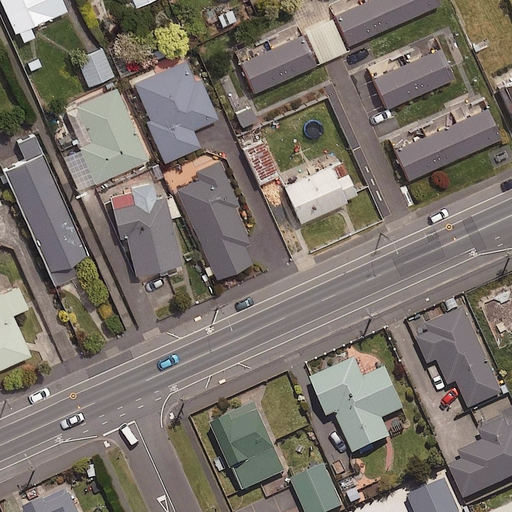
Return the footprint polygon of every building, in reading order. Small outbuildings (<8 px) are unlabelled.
[(0,0),(18,39),(32,33),(27,22),(62,7),(59,0),(0,0)] [(438,1),(437,0),(343,0),(331,6),(346,41),(438,1)] [(313,63),(300,31),(237,58),(250,89),(313,63)] [(450,75),(437,44),(370,74),(384,105),(450,75)] [(111,72),(99,45),(75,56),(86,83),(111,72)] [(196,69),(190,71),(185,58),(130,80),(161,158),(197,144),(190,125),(215,116),(196,69)] [(511,76),(501,81),(509,102),(505,103),(511,120),(511,76)] [(146,156),(115,85),(65,107),(96,178),(146,156)] [(248,102),(234,109),(240,124),(255,117),(248,102)] [(497,135),(483,102),(407,136),(408,140),(392,147),(405,176),(497,135)] [(262,139),(243,147),(257,180),(276,172),(262,139)] [(81,252),(37,150),(1,165),(51,281),(75,271),(69,257),(81,252)] [(362,190),(346,154),(281,182),(297,218),(362,190)] [(214,275),(250,259),(242,242),(247,240),(232,204),(236,202),(217,157),(193,167),(197,177),(176,186),(214,275)] [(154,195),(150,178),(126,184),(128,193),(108,198),(117,234),(124,232),(133,271),(178,260),(161,193),(154,195)] [(0,362),(27,351),(9,310),(23,304),(15,284),(0,289),(0,362)] [(511,288),(478,303),(499,351),(511,345),(511,288)] [(456,313),(412,333),(432,376),(453,366),(451,361),(473,351),(456,313)] [(356,357),(310,377),(327,416),(336,412),(354,453),(391,436),(383,419),(405,409),(386,365),(364,375),(356,357)] [(511,406),(509,400),(477,415),(488,437),(460,450),(464,457),(450,464),(465,496),(511,474),(511,406)] [(228,415),(210,424),(241,492),(284,472),(254,402),(228,414),(228,415)] [(324,463),(291,478),(307,511),(330,511),(343,507),(324,463)] [(459,511),(445,479),(408,495),(415,511),(459,511)] [(43,499),(23,508),(24,511),(77,511),(70,494),(45,504),(43,499)] [(511,511),(511,501),(488,511),(511,511)]
